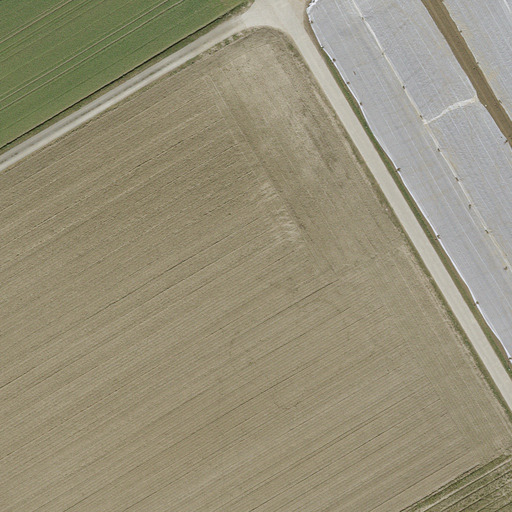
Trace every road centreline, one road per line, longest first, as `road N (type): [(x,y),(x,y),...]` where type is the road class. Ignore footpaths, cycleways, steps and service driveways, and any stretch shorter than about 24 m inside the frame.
road 1 (unclassified): [(279,2),(511,394)]
road 2 (track): [(0,166),(279,2)]
